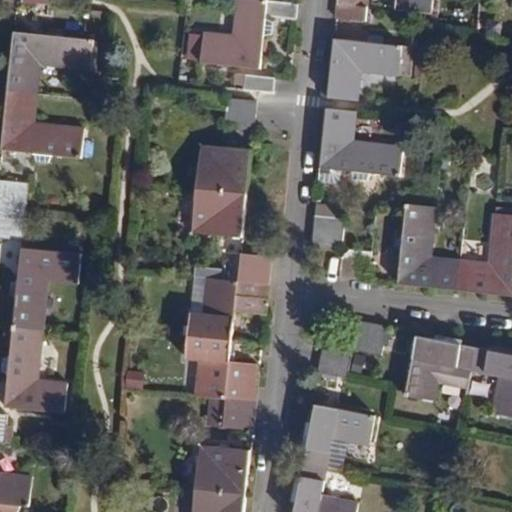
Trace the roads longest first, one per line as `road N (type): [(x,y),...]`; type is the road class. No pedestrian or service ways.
road 1 (residential): [(282,295),(310,0)]
road 2 (residential): [(511,323),(282,295)]
road 3 (residential): [(261,511),(282,295)]
